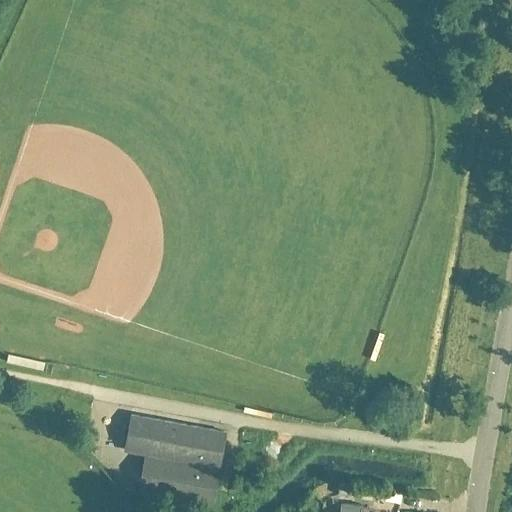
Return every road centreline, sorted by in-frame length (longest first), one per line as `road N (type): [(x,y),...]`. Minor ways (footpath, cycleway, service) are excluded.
road 1 (residential): [(485,453),(102,392)]
road 2 (residential): [(485,453),(511,303)]
